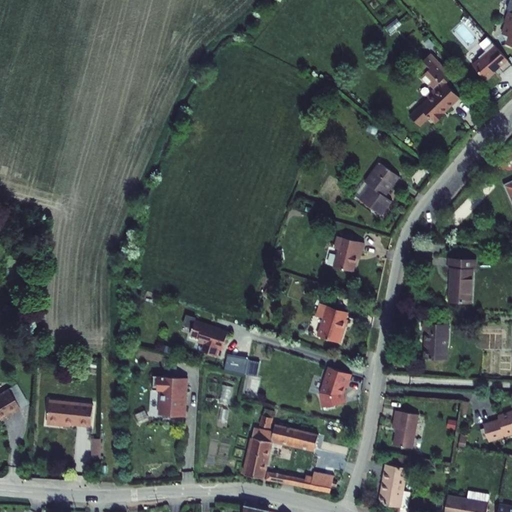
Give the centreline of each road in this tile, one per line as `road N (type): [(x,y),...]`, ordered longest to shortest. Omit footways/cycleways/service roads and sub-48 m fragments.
road 1 (residential): [(511,107),(409,229),(346,511)]
road 2 (unknown): [(243,323),(378,378),(511,388)]
road 3 (tertiary): [(339,511),(239,488),(117,496)]
